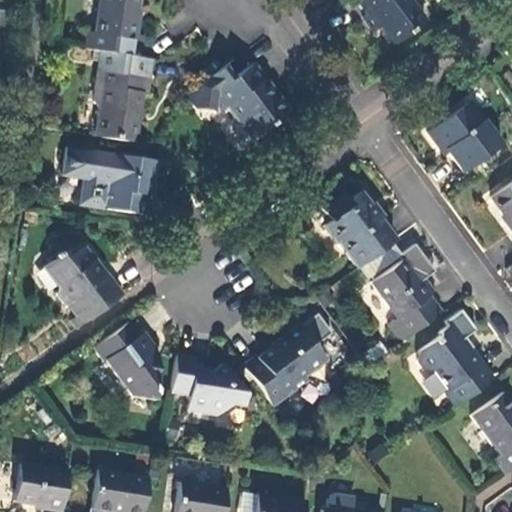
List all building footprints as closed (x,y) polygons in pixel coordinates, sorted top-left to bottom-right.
[(0,0),(0,9),(13,11),(13,0),(0,0)] [(82,33),(79,50),(101,54),(128,58),(131,42),(135,43),(138,24),(134,24),(137,0),(99,0),(94,35),(82,33)] [(424,24),(406,0),(363,0),(357,5),(366,17),(362,20),(372,34),(381,28),(394,45),(424,24)] [(98,111),(93,138),(133,144),(141,97),(146,98),(152,61),(128,58),(101,54),(93,104),(98,111)] [(250,141),(289,114),(273,92),(269,95),(261,84),(265,81),(253,65),(232,80),(224,68),(183,97),(193,111),(216,112),(224,106),(250,141)] [(499,145),(469,102),(426,134),(438,150),(442,147),(461,173),(499,145)] [(143,217),(148,184),(152,185),(155,163),(92,153),(92,154),(66,150),(61,177),(83,180),(79,206),(143,217)] [(511,182),(489,199),(507,224),(505,226),(511,235),(511,182)] [(355,270),(393,242),(377,220),(376,220),(357,194),(348,201),(343,193),(320,210),(329,223),(322,228),(331,240),(336,241),(345,254),(344,255),(355,270)] [(67,305),(81,325),(122,296),(107,274),(104,276),(94,262),(93,263),(87,255),(89,254),(77,238),(67,235),(53,245),(62,258),(48,269),(60,286),(58,298),(64,307),(67,305)] [(399,342),(440,313),(428,297),(432,294),(421,279),(417,282),(401,261),(370,284),(395,319),(387,326),(399,342)] [(138,336),(128,322),(92,349),(103,364),(105,362),(131,398),(153,401),(159,364),(150,352),(153,349),(142,333),(138,336)] [(255,357),(241,367),(271,408),(307,382),(304,377),(324,362),(298,326),(281,338),(282,340),(257,358),(255,357)] [(453,408),(491,380),(469,349),(466,351),(447,326),(443,330),(426,343),(425,349),(418,354),(417,365),(423,374),(434,375),(441,386),(438,388),(453,408)] [(194,360),(175,357),(169,393),(188,397),(185,411),(217,416),(231,406),(241,407),(243,395),(221,365),(208,374),(198,372),(199,367),(193,366),(194,360)] [(491,461),(503,476),(511,469),(511,408),(501,394),(469,417),(497,456),(491,461)] [(42,511),(50,511),(59,511),(66,472),(19,465),(12,503),(42,508),(42,511)] [(140,511),(146,479),(96,472),(90,510),(101,511),(140,511)] [(220,511),(224,492),(179,485),(174,511),(220,511)] [(302,511),(304,504),(256,497),(253,511),(302,511)] [(332,497),(326,499),(324,511),(320,511),(319,511),(349,511),(352,500),(332,497)]
